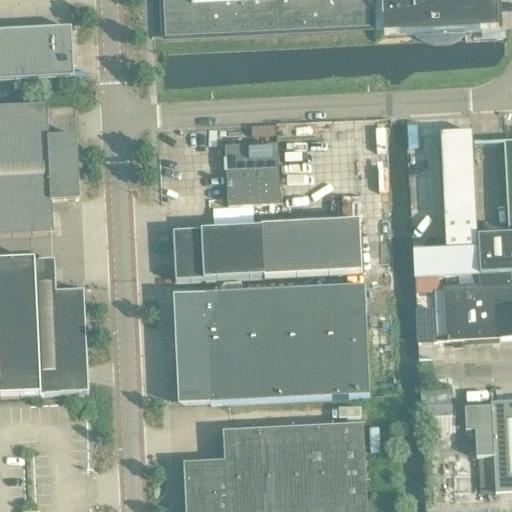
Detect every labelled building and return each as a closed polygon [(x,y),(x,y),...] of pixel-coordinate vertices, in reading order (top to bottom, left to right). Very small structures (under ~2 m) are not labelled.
[(163,0),(165,41),(369,31),(367,0),(163,0)] [(382,0),(384,37),(416,36),(416,40),(424,45),(432,47),(449,46),(458,43),(465,38),(464,34),(482,33),(498,32),(496,0),(382,0)] [(37,59),(73,57),(72,32),(36,34),(37,59)] [(39,84),(37,59),(36,34),(13,35),(15,85),(39,84)] [(0,85),(15,85),(13,35),(0,35),(0,85)] [(73,57),(37,59),(39,84),(74,82),(73,57)] [(0,237),(53,235),(52,203),(80,202),(77,138),(49,139),(48,108),(0,109),(0,237)] [(477,216),(475,169),(474,136),(441,137),(446,257),(478,256),(477,216)] [(511,146),(505,147),(510,239),(478,241),(480,279),(511,278),(511,277),(511,146)] [(226,149),(226,161),(228,210),(281,208),(279,147),(226,149)] [(177,286),(265,281),(361,276),(359,226),(174,236),(177,286)] [(0,400),(61,398),(61,396),(88,395),(88,382),(87,371),(84,294),(56,295),(55,264),(0,266),(0,400)] [(480,289),(443,291),(443,299),(444,304),(445,341),(446,345),(450,345),(466,344),(499,343),(511,342),(511,297),(511,288),(511,278),(480,279),(480,289)] [(366,291),(205,299),(180,300),(185,409),(371,400),(366,291)] [(416,314),(417,338),(418,347),(435,346),(434,314),(416,314)] [(465,436),(475,435),(476,462),(493,461),(495,498),(511,497),(511,406),(490,407),(490,411),(464,412),(465,436)] [(428,411),(428,421),(455,420),(454,409),(428,411)] [(225,466),(227,511),(367,511),(363,429),(223,436),(225,466)] [(186,511),(227,511),(225,466),(184,468),(186,511)]
